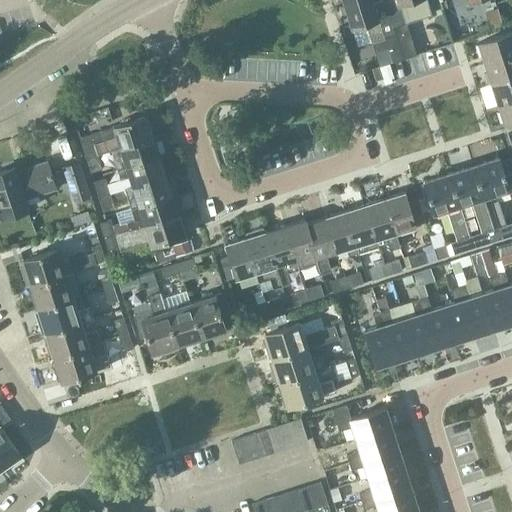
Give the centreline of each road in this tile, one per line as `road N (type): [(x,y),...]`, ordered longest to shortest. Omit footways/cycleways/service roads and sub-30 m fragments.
road 1 (residential): [(351,109),(366,155),(217,202),(180,88)]
road 2 (residential): [(511,365),(421,396),(459,511)]
road 3 (residential): [(351,109),(328,96),(180,88)]
road 4 (residential): [(0,94),(141,0)]
